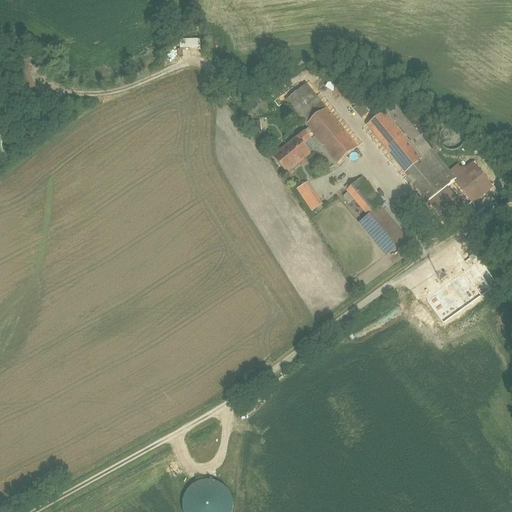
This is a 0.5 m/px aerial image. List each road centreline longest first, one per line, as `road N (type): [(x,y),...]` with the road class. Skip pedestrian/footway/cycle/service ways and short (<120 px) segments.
road 1 (unclassified): [(511,204),(237,397)]
road 2 (track): [(237,397),(36,511)]
road 3 (track): [(222,98),(205,63),(194,62),(106,94),(52,92)]
